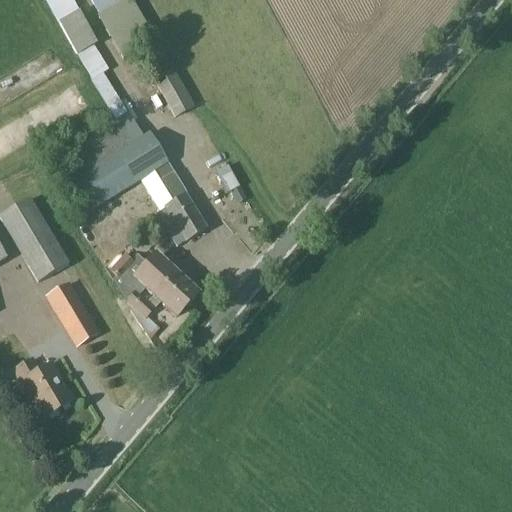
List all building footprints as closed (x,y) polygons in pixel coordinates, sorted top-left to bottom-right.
[(89,82),(115,123),(84,142),(96,162),(139,135),(102,76),(108,72),(92,48),(96,46),(79,13),(78,13),(70,0),(42,0),(57,25),(76,57),(91,81),(89,82)] [(100,0),(108,11),(123,2),(126,6),(132,2),(131,0),(100,0)] [(164,76),(153,82),(160,95),(174,121),(193,110),(173,72),(172,72),(163,54),(154,58),(164,76)] [(0,110),(57,81),(47,63),(7,84),(11,92),(0,97),(0,110)] [(52,113),(30,121),(36,138),(58,130),(52,113)] [(186,196),(149,135),(74,181),(92,213),(143,181),(161,211),(163,210),(184,246),(207,232),(186,196)] [(215,175),(227,196),(230,194),(237,207),(246,202),(239,189),(227,168),(215,175)] [(0,218),(0,226),(36,287),(69,268),(29,201),(0,218)] [(120,284),(135,267),(123,257),(108,273),(120,284)] [(155,258),(134,281),(152,299),(148,304),(135,292),(124,304),(144,323),(155,311),(154,310),(159,305),(175,320),(196,297),(155,258)] [(100,336),(70,286),(45,301),(75,351),(100,336)] [(72,404),(50,367),(38,374),(32,363),(13,374),(31,404),(34,403),(44,421),(72,404)]
